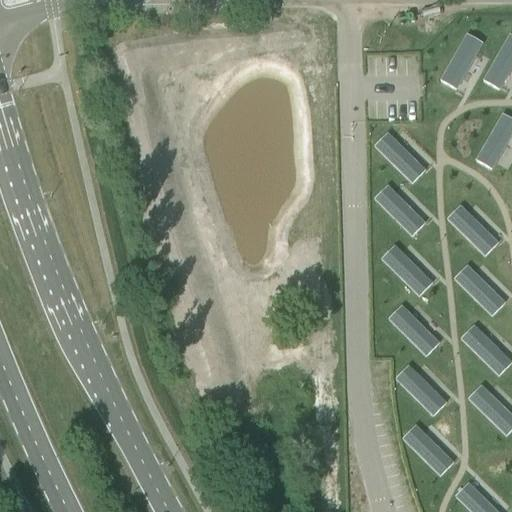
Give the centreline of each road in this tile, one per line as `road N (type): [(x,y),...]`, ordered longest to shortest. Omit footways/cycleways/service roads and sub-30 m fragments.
road 1 (primary): [(167,511),(119,426),(36,233),(0,115)]
road 2 (track): [(455,0),(181,0)]
road 3 (primary): [(0,368),(69,511)]
